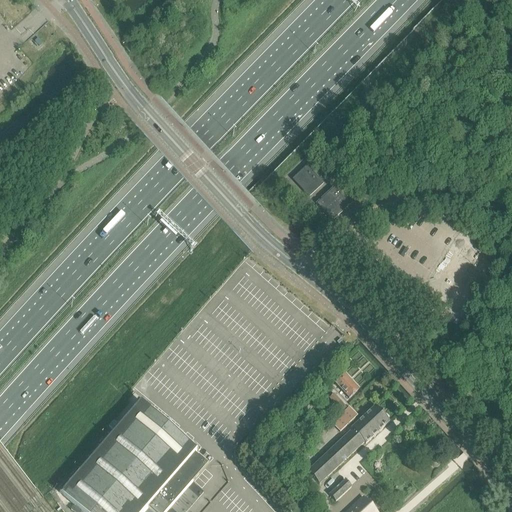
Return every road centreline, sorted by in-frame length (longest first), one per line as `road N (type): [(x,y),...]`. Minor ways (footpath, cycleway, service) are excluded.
road 1 (tertiary): [(511,476),(354,312),(246,219),(124,84),(67,0)]
road 2 (motorway): [(0,412),(392,0)]
road 3 (motorway): [(341,0),(0,359)]
